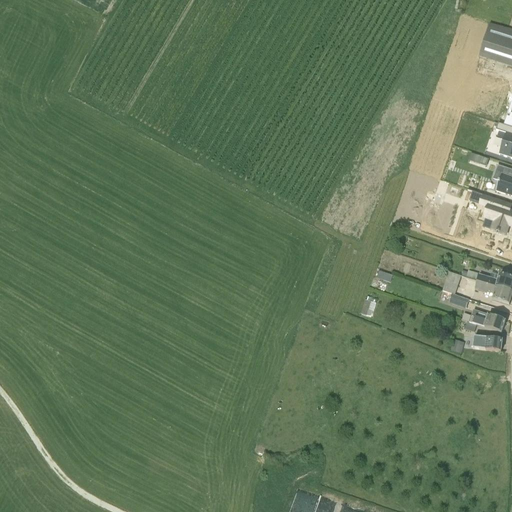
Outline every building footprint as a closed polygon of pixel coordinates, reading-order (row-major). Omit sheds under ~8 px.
[(478,58),(511,68),(511,30),(489,24),(478,58)] [(498,124),(496,131),(511,136),(504,157),(511,159),(511,128),(504,126),(498,124)] [(489,160),(483,158),(471,154),(469,161),(481,165),(486,167),(489,160)] [(511,197),(511,171),(498,167),(493,180),(499,182),(496,192),(511,197)] [(471,199),(470,202),(482,206),(489,209),(486,219),(495,222),(492,232),(497,234),(500,235),(506,236),(509,227),(511,227),(511,212),(504,210),(507,204),(474,193),(473,193),(473,194),(472,194),(471,199)] [(461,276),(466,278),(476,282),(478,274),(468,272),(468,273),(462,271),(461,276)] [(376,279),(383,281),(386,274),(378,272),(376,279)] [(490,279),(479,275),(477,283),(511,293),(511,279),(491,274),(490,279)] [(445,283),(442,292),(452,295),(455,296),(458,287),(445,283)] [(509,306),(511,296),(511,293),(477,283),(474,290),(493,296),(492,300),(509,306)] [(455,296),(452,295),(448,304),(465,310),(469,301),(455,296)] [(366,297),(361,316),(371,318),(376,301),(366,297)] [(471,317),(469,323),(477,326),(484,328),(485,328),(501,334),(503,331),(505,322),(501,321),(503,317),(490,313),(489,316),(477,312),(475,318),(471,317)] [(474,338),(473,350),(501,353),(502,341),(474,338)] [(462,354),(465,343),(456,341),(452,351),(462,354)]
